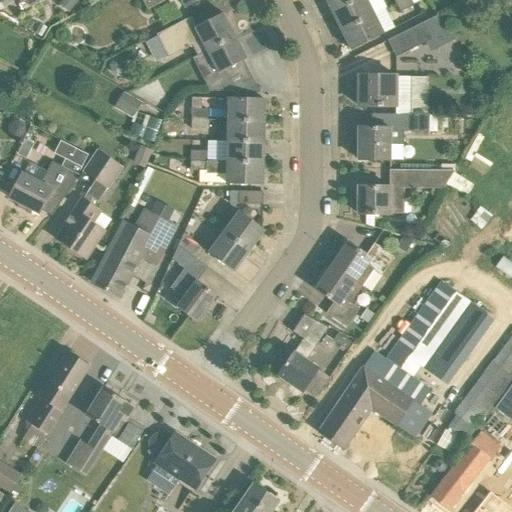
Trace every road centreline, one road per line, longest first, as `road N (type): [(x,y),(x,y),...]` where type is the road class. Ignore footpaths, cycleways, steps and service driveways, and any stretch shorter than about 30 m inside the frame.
road 1 (residential): [(199,388),(308,229),(310,72),(277,0)]
road 2 (tertiary): [(199,388),(0,252)]
road 3 (tertiary): [(340,487),(199,388)]
